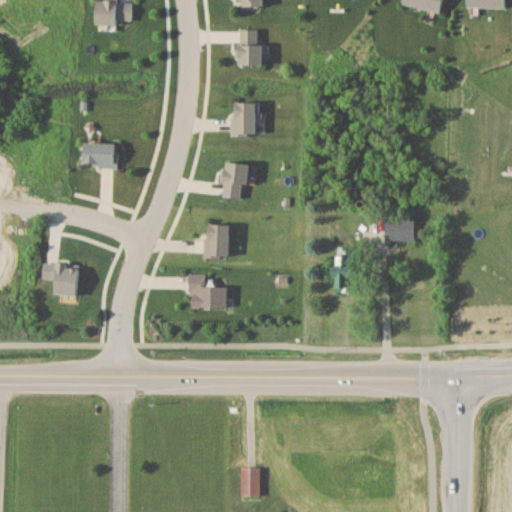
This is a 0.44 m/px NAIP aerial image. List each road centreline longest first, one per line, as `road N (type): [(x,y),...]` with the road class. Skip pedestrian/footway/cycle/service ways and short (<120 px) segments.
road 1 (residential): [(0,376),(458,375)]
road 2 (residential): [(118,376),(125,289),(166,190),(183,118),(183,0)]
road 3 (tertiary): [(458,375),(457,511)]
